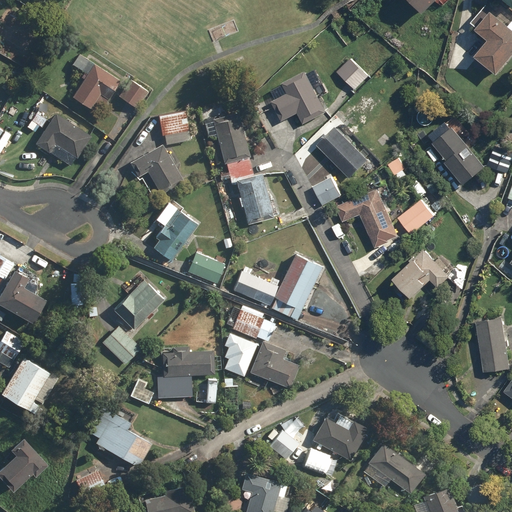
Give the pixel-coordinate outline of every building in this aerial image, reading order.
[(410,0),(422,13),(435,0),(410,0)] [(475,55),(497,74),(511,55),(511,28),(490,11),(475,29),(488,39),(475,55)] [(337,72),(355,90),(369,75),(351,58),(337,72)] [(73,98),(91,110),(100,96),(108,101),(120,83),(94,65),(87,76),(85,74),(82,79),(84,81),(73,98)] [(298,113),(303,124),(327,111),(306,70),(282,82),(288,94),(272,101),(282,121),(298,113)] [(119,97),(137,110),(149,94),(131,82),(119,97)] [(469,93),(462,99),(478,114),(484,108),(483,107),(490,100),(475,85),(468,92),(469,93)] [(352,104),(367,119),(384,102),(370,87),(352,104)] [(158,115),(162,135),(189,130),(185,110),(158,115)] [(28,127),(36,132),(40,127),(42,128),(47,121),(40,117),(42,115),(38,112),(28,127)] [(211,119),(223,163),(249,156),(237,112),(211,119)] [(50,155),(55,145),(78,160),(92,138),(55,115),(36,146),(50,155)] [(316,145),(350,178),(369,159),(336,126),(316,145)] [(445,162),(464,185),(486,167),(453,127),(433,143),(448,160),(445,162)] [(147,171),(160,194),(183,181),(161,144),(129,162),(137,177),(147,171)] [(488,166),(508,173),(511,161),(511,150),(496,145),(488,166)] [(36,153),(27,171),(36,175),(44,158),(36,153)] [(389,164),(395,175),(406,168),(399,157),(389,164)] [(228,172),(219,174),(221,180),(230,178),(228,172)] [(265,191),(260,173),(235,180),(240,196),(238,197),(241,206),(242,206),(247,224),(272,217),(272,215),(277,213),(272,197),(270,198),(268,190),(265,191)] [(418,179),(410,185),(419,196),(427,190),(418,179)] [(360,214),(375,248),(389,242),(388,240),(399,236),(378,188),(336,207),(343,222),(360,214)] [(432,205),(437,212),(449,202),(443,196),(432,205)] [(398,218),(411,234),(436,215),(423,198),(398,218)] [(277,217),(281,227),(300,219),(296,210),(277,217)] [(152,247),(170,260),(196,223),(178,211),(167,227),(163,225),(154,237),(158,239),(152,247)] [(250,254),(245,242),(233,246),(238,258),(250,254)] [(393,279),(412,298),(431,279),(438,287),(450,276),(425,249),(416,257),(414,256),(410,260),(411,262),(393,279)] [(187,272),(216,283),(224,263),(195,252),(187,272)] [(274,297),(294,307),(315,264),(294,254),(274,297)] [(0,281),(2,279),(4,280),(14,264),(0,255),(0,281)] [(233,290),(269,305),(276,285),(241,270),(233,290)] [(0,291),(0,305),(30,323),(43,301),(21,287),(26,279),(12,271),(0,291)] [(73,282),(84,282),(85,274),(73,273),(73,282)] [(112,310),(132,330),(163,299),(147,283),(132,298),(128,293),(112,310)] [(69,284),(71,305),(83,304),(81,284),(69,284)] [(88,308),(89,316),(97,316),(96,307),(88,308)] [(255,338),(263,319),(240,309),(232,329),(255,338)] [(477,321),(485,372),(510,368),(502,317),(477,321)] [(102,342),(124,364),(140,348),(117,326),(102,342)] [(0,339),(0,351),(14,360),(24,342),(5,330),(0,339)] [(223,368),(243,376),(256,344),(228,332),(223,345),(227,347),(223,357),(227,358),(223,368)] [(249,372),(289,388),(298,365),(282,358),(285,350),(261,340),(249,372)] [(156,377),(157,398),(191,396),(190,375),(214,374),(213,349),(188,351),(188,345),(172,346),(172,351),(161,352),(162,376),(156,377)] [(0,392),(0,393),(36,415),(40,408),(32,402),(49,374),(22,357),(0,392)] [(129,396),(148,404),(153,392),(144,389),(147,382),(137,378),(129,396)] [(225,407),(237,406),(236,385),(232,386),(232,378),(224,379),(225,407)] [(94,443),(137,467),(150,444),(125,430),(129,422),(100,406),(86,431),(97,438),(94,443)] [(311,440),(349,460),(366,428),(352,421),(347,430),(324,417),(311,440)] [(298,442),(282,430),(269,446),(285,458),(298,442)] [(0,466),(0,480),(10,492),(31,474),(34,477),(46,466),(21,438),(8,449),(13,455),(0,466)] [(389,479),(411,494),(425,474),(381,443),(367,462),(368,463),(362,471),(384,487),(389,479)] [(75,481),(84,500),(106,490),(97,470),(75,481)] [(244,511),(271,511),(280,482),(244,472),(239,489),(250,491),(244,511)] [(335,480),(316,479),(310,486),(327,501),(341,485),(335,480)] [(143,500),(146,511),(192,511),(186,486),(163,491),(164,495),(143,500)] [(423,498),(428,511),(455,511),(446,488),(423,498)] [(217,511),(218,511),(238,511),(242,496),(222,491),(217,511)]
